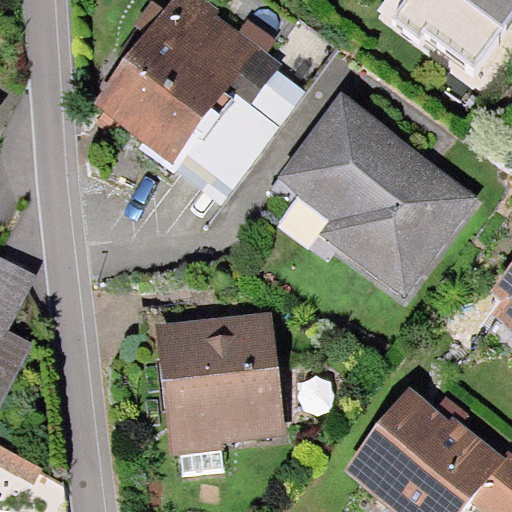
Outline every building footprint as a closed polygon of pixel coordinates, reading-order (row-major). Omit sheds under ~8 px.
[(282,49),(207,0),(174,0),(97,114),(176,166),(227,90),(246,103),(282,49)] [(511,19),(511,0),(411,0),(393,25),(422,45),(428,37),(476,71),(511,19)] [(0,119),(22,89),(0,73),(0,119)] [(345,104),(282,186),(333,225),(320,243),(397,301),(473,200),(345,104)] [(0,258),(0,415),(37,344),(11,331),(38,279),(0,258)] [(511,286),(475,338),(511,364),(511,286)] [(153,343),(166,460),(286,447),(273,330),(153,343)] [(494,475),(418,414),(351,497),(370,511),(511,511),(511,461),(508,458),(494,475)]
